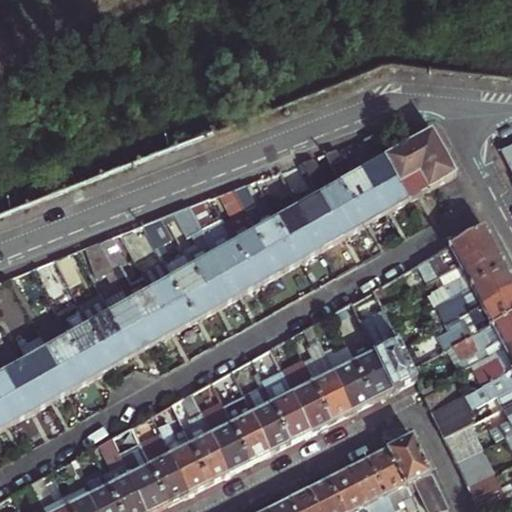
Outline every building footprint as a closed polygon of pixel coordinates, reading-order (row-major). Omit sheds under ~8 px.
[(386,161),(408,149),(397,130),(374,139),(386,161)] [(398,183),(410,204),(419,199),(436,189),(457,178),(433,135),(408,149),(386,161),(398,183)] [(511,149),(502,155),(511,174),(511,149)] [(354,207),(375,196),(363,174),(357,162),(345,169),(336,153),(332,155),(326,157),(342,186),(354,207)] [(398,183),(386,161),(377,166),(363,174),(375,196),(398,183)] [(354,207),(342,186),(329,194),(311,163),(308,164),(302,167),(305,173),(320,199),(332,220),(354,207)] [(398,183),(375,196),(388,216),(397,211),(410,204),(398,183)] [(240,191),(234,193),(268,256),(289,245),(266,204),(261,194),(250,200),(244,190),(240,191)] [(232,221),(224,226),(247,268),(268,256),(234,193),(225,197),(219,199),(232,221)] [(388,216),(375,196),(354,207),(366,228),(381,220),(388,216)] [(297,212),(310,233),(332,220),(320,199),(305,207),(300,197),(297,199),(292,202),(297,212)] [(289,245),(310,233),(297,212),(292,202),(291,200),(280,206),(276,198),(272,201),(266,204),(289,245)] [(247,268),(224,226),(218,216),(212,219),(205,205),(200,207),(190,211),(198,227),(208,245),(226,280),(247,268)] [(332,220),(344,241),(363,230),(366,228),(354,207),(332,220)] [(182,214),(174,217),(184,235),(198,227),(190,211),(182,214)] [(344,241),(332,220),(310,233),(322,253),(339,244),(344,241)] [(206,291),(186,257),(173,264),(164,246),(173,241),(162,222),(157,224),(143,229),(164,266),(172,282),(174,281),(186,302),(206,291)] [(483,261),(498,253),(494,246),(486,230),(440,256),(418,268),(418,269),(424,281),(438,273),(442,280),(459,270),(459,268),(477,258),(483,261)] [(314,257),(322,253),(310,233),(289,245),(301,265),(314,257)] [(123,265),(110,242),(106,244),(98,246),(110,267),(112,271),(123,265)] [(208,245),(186,257),(206,291),(226,280),(208,245)] [(301,265),(289,245),(268,256),(280,277),(289,272),(301,265)] [(93,248),(85,251),(95,274),(110,267),(98,246),(93,248)] [(437,308),(507,272),(504,265),(498,253),(483,261),(477,258),(459,268),(459,270),(442,280),(446,288),(431,296),(437,308)] [(280,277),(268,256),(247,268),(259,289),(270,283),(280,277)] [(57,269),(64,282),(77,275),(68,258),(61,261),(54,264),(57,269)] [(172,282),(164,266),(154,271),(142,278),(146,284),(151,293),(153,293),(165,314),(186,302),(174,281),(172,282)] [(226,280),(238,300),(250,294),(259,289),(247,268),(226,280)] [(64,282),(57,269),(51,273),(44,276),(52,289),(64,282)] [(464,318),(482,309),(483,308),(485,310),(498,304),(500,298),(511,291),(511,281),(507,272),(437,308),(442,315),(458,307),(464,318)] [(206,291),(218,312),(230,305),(238,300),(226,280),(206,291)] [(22,306),(9,282),(3,284),(0,284),(0,297),(9,313),(22,306)] [(146,284),(126,295),(144,326),(165,314),(153,293),(151,293),(146,284)] [(43,294),(40,288),(36,291),(33,285),(28,287),(22,290),(29,302),(43,294)] [(186,302),(197,323),(207,318),(218,312),(206,291),(186,302)] [(457,348),(511,318),(511,291),(500,298),(498,304),(485,310),(483,308),(482,309),(485,316),(450,335),(457,348)] [(144,326),(126,295),(125,293),(105,304),(106,307),(124,337),(144,326)] [(197,323),(186,302),(165,314),(176,335),(188,329),(197,323)] [(102,349),(124,337),(106,307),(85,319),(102,349)] [(144,326),(156,347),(167,341),(176,335),(165,314),(144,326)] [(375,355),(394,395),(406,389),(415,384),(417,384),(411,372),(401,351),(392,332),(386,318),(363,329),(375,355)] [(511,318),(457,348),(454,350),(461,362),(478,353),(479,355),(500,344),(504,351),(505,352),(511,348),(511,318)] [(64,330),(81,361),(102,349),(85,319),(64,330)] [(60,323),(39,335),(61,373),(81,361),(64,330),(60,323)] [(124,337),(135,358),(146,352),(156,347),(144,326),(124,337)] [(311,328),(310,329),(291,340),(296,349),(316,338),(311,328)] [(61,373),(39,335),(18,347),(27,364),(39,385),(61,373)] [(127,363),(135,358),(124,337),(102,349),(114,370),(127,363)] [(19,396),(39,385),(27,364),(16,370),(0,341),(0,362),(7,375),(19,396)] [(482,390),(511,374),(511,348),(505,352),(504,351),(489,359),(492,365),(486,369),(487,371),(476,377),(482,390)] [(114,370),(102,349),(81,361),(93,382),(100,378),(114,370)] [(368,408),(374,405),(355,366),(347,349),(334,355),(332,349),(323,353),(324,355),(327,361),(329,366),(353,416),(368,408)] [(251,362),(256,372),(276,361),(271,351),(268,353),(251,362)] [(320,364),(327,361),(324,355),(317,358),(320,364)] [(355,366),(374,405),(386,399),(394,395),(375,355),(355,366)] [(81,361),(61,373),(72,394),(83,387),(93,382),(81,361)] [(309,376),(332,426),(346,419),(353,416),(329,366),(309,376)] [(327,429),(332,426),(309,376),(306,371),(292,378),(289,373),(283,376),(312,436),(327,429)] [(39,385),(51,406),(63,399),(72,394),(61,373),(39,385)] [(511,374),(482,390),(462,401),(431,417),(444,442),(470,428),(472,427),(472,411),(497,398),(504,410),(511,406),(511,374)] [(0,379),(0,406),(19,396),(7,375),(0,379)] [(268,397),(291,447),(305,440),(312,436),(283,376),(277,379),(280,384),(274,387),(277,392),(268,397)] [(19,396),(31,417),(40,412),(51,406),(39,385),(19,396)] [(453,385),(424,401),(431,417),(462,401),(453,385)] [(241,394),(270,457),(286,449),(291,447),(268,397),(264,389),(250,396),(247,391),(241,394)] [(191,396),(203,422),(210,418),(208,413),(208,408),(200,391),(191,396)] [(262,461),(270,457),(241,394),(235,397),(237,402),(223,410),(227,418),(250,467),(262,461)] [(31,417),(19,396),(0,406),(0,410),(10,429),(20,423),(31,417)] [(220,483),(230,478),(206,428),(203,422),(191,396),(186,399),(184,400),(197,427),(193,429),(196,434),(186,438),(209,488),(220,483)] [(504,441),(511,436),(511,406),(504,410),(503,411),(509,424),(490,434),(496,445),(504,441)] [(0,434),(10,429),(0,410),(0,434)] [(243,471),(250,467),(227,418),(206,428),(230,478),(243,471)] [(455,467),(482,452),(470,428),(444,442),(455,467)] [(161,437),(161,439),(163,442),(169,439),(167,434),(161,437)] [(166,449),(189,498),(203,491),(209,488),(186,438),(166,449)] [(140,449),(169,508),(180,503),(189,498),(166,449),(163,442),(161,439),(140,449)] [(144,511),(118,457),(111,442),(102,447),(99,449),(107,465),(113,462),(118,473),(104,480),(118,511),(144,511)] [(426,511),(446,511),(413,442),(402,447),(388,454),(407,492),(414,488),(426,511)] [(161,511),(163,511),(169,508),(140,449),(139,447),(118,457),(144,511),(161,511)] [(468,491),(494,477),(482,452),(455,467),(468,491)] [(368,464),(392,511),(400,511),(398,507),(411,500),(407,492),(388,454),(381,458),(368,464)] [(72,464),(78,478),(81,484),(84,482),(75,462),(72,464)] [(78,478),(72,464),(64,468),(70,482),(78,478)] [(392,511),(368,464),(360,468),(348,474),(367,511),(392,511)] [(341,478),(328,484),(342,511),(367,511),(348,474),(341,478)] [(477,511),(485,511),(506,501),(494,477),(468,491),(477,511)] [(93,511),(84,490),(81,484),(78,478),(70,482),(64,485),(70,497),(63,500),(68,511),(93,511)] [(84,490),(93,511),(118,511),(104,480),(84,490)] [(342,511),(328,484),(321,488),(308,494),(317,511),(342,511)] [(300,498),(289,504),(293,511),(317,511),(308,494),(300,498)] [(42,511),(68,511),(63,500),(50,507),(44,495),(37,499),(42,511)] [(17,511),(42,511),(40,511),(34,511),(30,502),(16,509),(17,511)]
